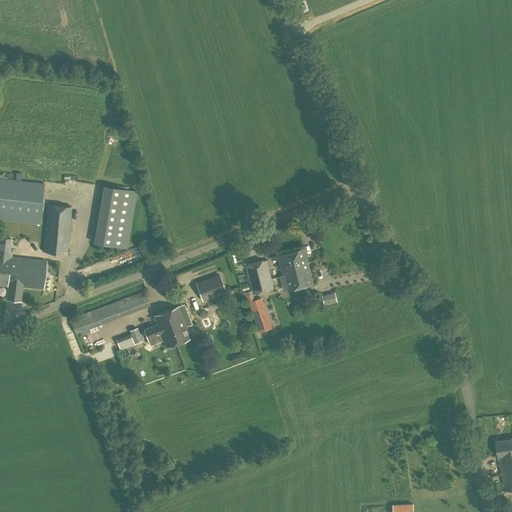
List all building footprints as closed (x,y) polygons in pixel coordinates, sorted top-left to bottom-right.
[(0,220),(40,225),(42,208),(45,183),(0,178),(0,220)] [(127,248),(129,240),(136,200),(137,191),(103,186),(102,194),(95,234),(93,242),(127,248)] [(68,254),(72,207),(47,204),(47,208),(45,225),(42,251),(68,254)] [(318,217),(321,223),(326,220),(324,214),(318,217)] [(0,285),(7,286),(7,285),(43,289),(47,261),(9,256),(11,239),(0,237),(0,244),(1,245),(0,252),(0,251),(0,285)] [(287,290),(313,283),(307,262),(304,248),(278,255),(283,275),(280,275),(284,289),(287,288),(287,290)] [(254,299),(253,294),(270,290),(262,261),(245,266),(251,290),(244,292),(246,297),(246,296),(257,333),(272,329),(261,297),(254,299)] [(203,303),(226,294),(220,276),(197,285),(203,303)] [(70,319),(75,334),(150,305),(144,292),(70,319)] [(328,305),(342,301),(340,295),(327,299),(328,305)] [(190,338),(186,327),(192,325),(185,304),(178,306),(153,315),(157,324),(144,329),(148,339),(152,337),(155,344),(163,340),(166,348),(190,338)] [(138,327),(129,330),(131,334),(116,340),(119,350),(120,350),(135,345),(134,344),(135,344),(135,345),(143,341),(142,341),(143,341),(138,327)] [(511,438),(496,441),(498,456),(499,456),(504,491),(511,489),(511,438)]
